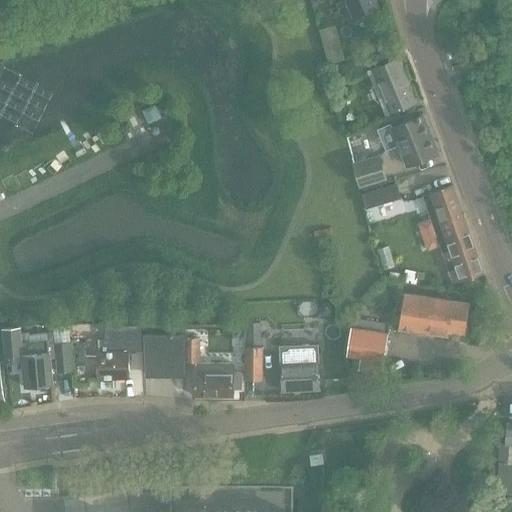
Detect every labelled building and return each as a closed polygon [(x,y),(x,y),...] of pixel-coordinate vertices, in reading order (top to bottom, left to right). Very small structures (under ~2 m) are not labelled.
[(330,0),(322,0),(326,11),(334,8),(330,0)] [(375,0),(346,0),(353,16),(378,6),(375,0)] [(390,111),(416,101),(398,57),(372,67),(390,111)] [(141,110),(148,124),(161,117),(155,104),(141,110)] [(150,139),(138,112),(116,122),(126,142),(141,135),(144,142),(150,139)] [(390,124),(378,129),(386,149),(398,144),(406,165),(437,152),(422,115),(391,128),(390,124)] [(360,185),(386,178),(379,155),(353,162),(360,185)] [(402,197),(397,182),(362,193),(366,208),(402,197)] [(461,279),(484,271),(454,185),(424,195),(449,270),(457,267),(461,279)] [(405,269),(403,281),(416,284),(417,277),(423,279),(424,273),(418,272),(405,269)] [(391,271),(389,279),(400,281),(402,273),(391,271)] [(448,330),(465,333),(469,304),(403,293),(398,328),(448,336),(448,330)] [(322,304),(319,307),(319,313),(323,316),(328,316),(332,312),(331,307),(328,303),(322,304)] [(357,371),(382,375),(390,319),(383,318),(383,323),(368,321),(366,330),(351,327),(347,356),(359,358),(357,371)] [(245,379),(261,380),(262,322),(245,322),(245,347),(245,379)] [(56,358),(57,372),(71,371),(69,342),(68,326),(54,327),(54,332),(20,336),(19,327),(2,329),(5,357),(22,356),(25,387),(52,384),(49,358),(56,358)] [(129,378),(129,351),(127,351),(127,339),(114,339),(114,327),(88,328),(72,329),(72,340),(91,339),(92,356),(97,356),(97,379),(129,378)] [(233,373),(233,363),(198,364),(198,338),(184,338),(184,334),(143,334),(144,375),(184,375),(184,364),(194,363),(194,396),(233,395),(233,389),(241,389),(240,372),(233,373)] [(317,349),(281,351),(283,391),(319,389),(317,349)] [(511,422),(506,422),(505,443),(500,442),(498,461),(508,461),(510,443),(511,443),(511,422)] [(322,463),(321,454),(310,456),(311,465),(322,463)] [(292,511),(292,486),(169,487),(169,511),(292,511)] [(78,511),(77,497),(66,498),(67,511),(78,511)]
